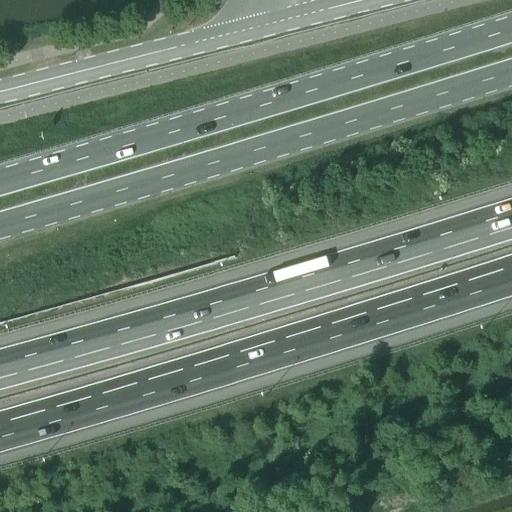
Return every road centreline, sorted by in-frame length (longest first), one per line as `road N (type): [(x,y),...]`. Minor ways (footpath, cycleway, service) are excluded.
road 1 (motorway): [(0,437),(511,281)]
road 2 (primary): [(511,29),(0,182)]
road 3 (primary): [(0,225),(511,72)]
road 4 (motorway): [(511,213),(0,363)]
road 5 (secondary): [(0,91),(273,22)]
